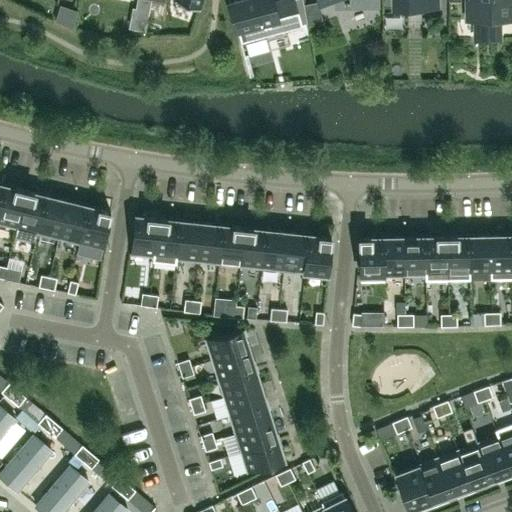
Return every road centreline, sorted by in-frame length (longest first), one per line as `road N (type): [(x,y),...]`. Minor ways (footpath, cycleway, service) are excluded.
road 1 (residential): [(0,129),(128,159),(351,182)]
road 2 (residential): [(351,182),(336,399),(375,511)]
road 3 (residential): [(351,182),(511,181)]
